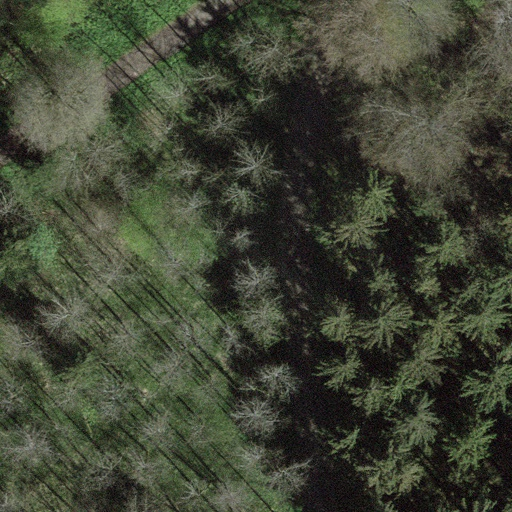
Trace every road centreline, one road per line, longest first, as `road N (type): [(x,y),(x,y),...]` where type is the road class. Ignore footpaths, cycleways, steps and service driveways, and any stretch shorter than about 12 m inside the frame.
road 1 (track): [(329,0),(306,46),(289,199),(317,511)]
road 2 (track): [(213,0),(0,136)]
